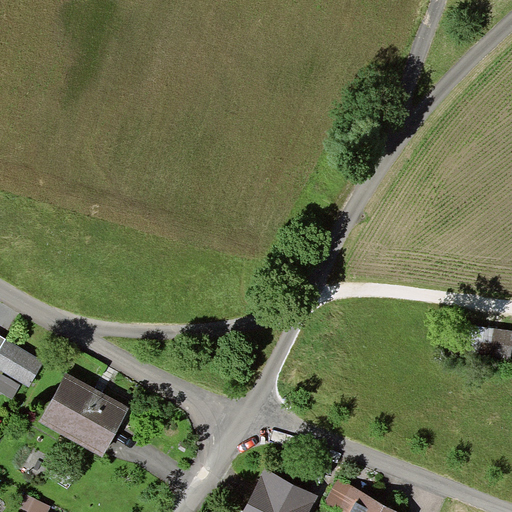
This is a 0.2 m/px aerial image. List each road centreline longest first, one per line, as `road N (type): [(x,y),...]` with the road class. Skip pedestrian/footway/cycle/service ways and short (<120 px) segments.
road 1 (track): [(383,151),(236,422),(497,511)]
road 2 (track): [(511,308),(361,288),(310,295),(248,321),(65,328)]
road 3 (residential): [(236,422),(0,287)]
road 4 (track): [(383,151),(511,18)]
road 5 (track): [(439,0),(383,151)]
